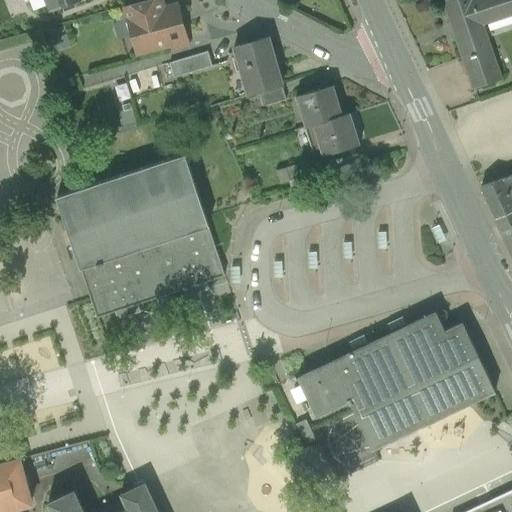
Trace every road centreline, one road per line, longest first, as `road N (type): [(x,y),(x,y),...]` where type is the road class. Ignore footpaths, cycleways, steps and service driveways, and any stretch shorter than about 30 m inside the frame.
road 1 (residential): [(0,393),(275,342)]
road 2 (unclassified): [(275,342),(486,269)]
road 3 (tertiary): [(486,269),(403,83)]
road 4 (residential): [(403,83),(242,0)]
